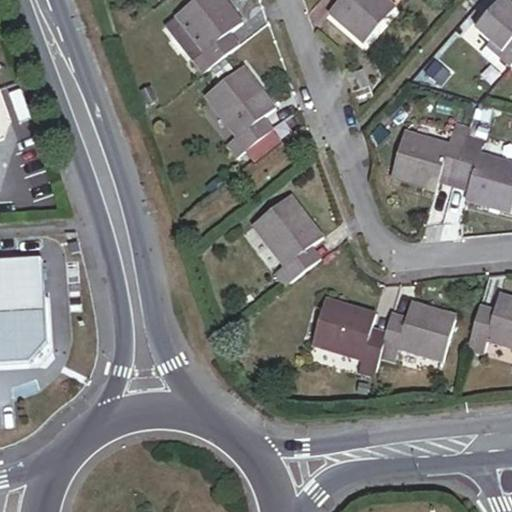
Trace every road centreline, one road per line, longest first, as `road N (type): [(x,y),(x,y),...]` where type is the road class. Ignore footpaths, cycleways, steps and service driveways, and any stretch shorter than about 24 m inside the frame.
road 1 (residential): [(511,250),(418,260),(389,257),(374,242),(287,0)]
road 2 (secondary): [(137,319),(114,206),(37,0)]
road 3 (tertiary): [(468,445),(328,458)]
road 4 (secondary): [(137,319),(124,373),(93,436)]
